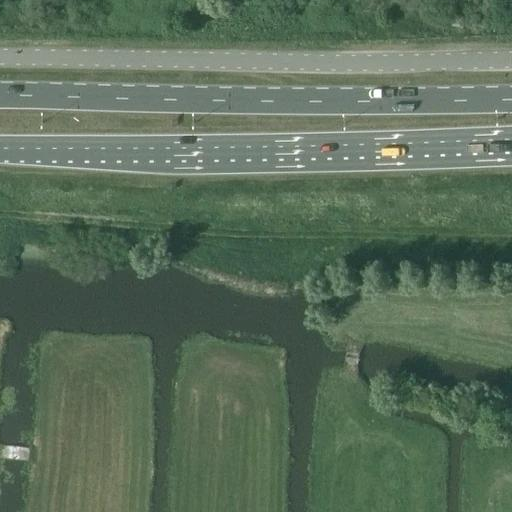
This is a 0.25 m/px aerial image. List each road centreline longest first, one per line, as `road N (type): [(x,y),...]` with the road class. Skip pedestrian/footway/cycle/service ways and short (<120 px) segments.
road 1 (primary): [(0,149),(511,139)]
road 2 (primary): [(511,100),(0,101)]
road 3 (unclassified): [(0,64),(511,65)]
